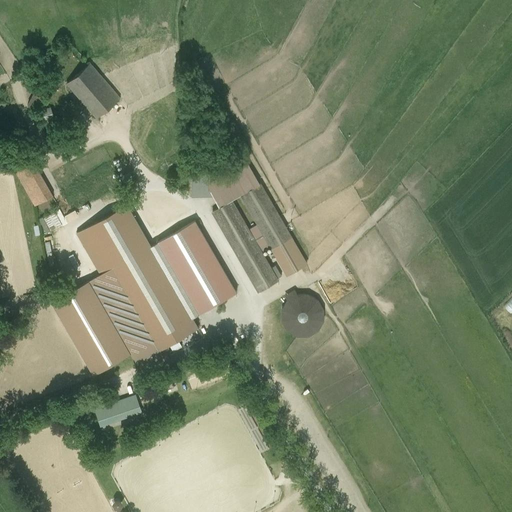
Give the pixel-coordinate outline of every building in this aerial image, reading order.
[(120,99),(89,64),(67,83),(96,117),(95,118),(96,118),(120,99)] [(52,196),(32,161),(15,171),(34,206),(52,196)] [(246,161),(210,182),(210,176),(192,177),(193,193),(210,192),(218,207),(230,200),(260,251),(270,245),(288,275),(306,265),(291,238),(246,161)] [(71,222),(129,190),(118,169),(59,200),(71,222)] [(260,251),(230,200),(218,207),(212,211),(259,292),(277,281),(260,251)] [(151,246),(126,204),(76,233),(100,274),(100,275),(147,356),(198,327),(192,318),(151,246)] [(194,220),(180,229),(178,226),(170,231),(172,233),(157,242),(151,246),(192,318),(236,292),(194,220)] [(147,356),(100,275),(100,274),(51,302),(93,375),(130,353),(132,352),(135,358),(138,358),(145,354),(147,356)] [(307,295),(302,294),(297,295),(294,291),(285,296),(287,300),(284,305),(282,310),(281,315),(282,320),(284,325),(288,330),(292,333),(297,335),(302,336),(308,335),(313,333),(317,329),(320,325),(322,320),(323,315),(322,309),(320,304),(317,300),(312,297),(307,295)] [(140,377),(136,379),(140,390),(144,388),(140,377)] [(172,385),(161,389),(163,393),(174,389),(172,385)] [(136,393),(94,406),(100,426),(142,413),(136,393)]
